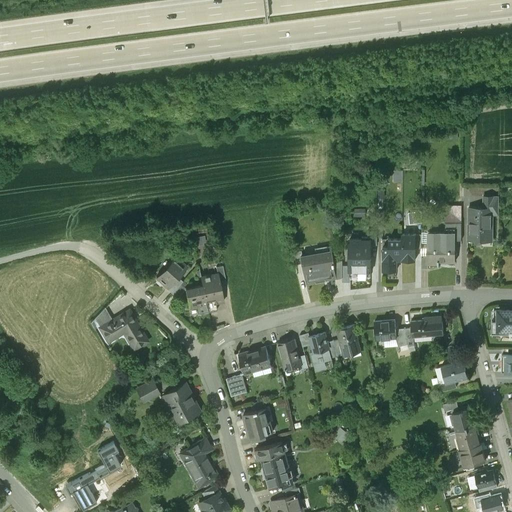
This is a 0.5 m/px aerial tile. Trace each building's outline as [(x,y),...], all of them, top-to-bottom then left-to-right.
[(499,196),(484,196),(483,207),(492,207),(492,214),(499,214),(499,196)] [(445,231),(428,231),(428,255),(428,263),(438,263),(438,265),(439,265),(439,260),(446,260),(446,261),(455,261),(455,240),(456,223),(461,223),(462,205),(445,205),(445,231)] [(483,207),(469,207),(468,215),(470,215),(470,227),(468,227),(468,238),(475,238),(475,239),(477,242),(480,242),(483,240),(483,236),(493,237),(493,223),(492,223),(492,214),(492,207),(483,207)] [(365,208),(353,208),(353,216),(365,216),(365,208)] [(421,222),(421,211),(408,213),(409,224),(421,222)] [(370,237),(370,245),(377,245),(377,231),(368,231),(368,237),(370,237)] [(402,239),(402,260),(415,260),(415,234),(402,234),(402,239)] [(351,276),(351,278),(367,278),(367,276),(370,276),(370,245),(370,237),(368,237),(362,237),(362,240),(349,239),(349,265),(349,276),(351,276)] [(402,260),(402,239),(389,238),(389,246),(383,246),(383,271),(396,271),(396,260),(402,260)] [(303,257),(301,257),(302,263),(306,283),(307,283),(336,277),(334,264),(335,264),(334,261),(332,245),(331,245),(331,246),(318,248),(319,254),(303,257)] [(301,250),(291,252),(294,265),(302,263),(301,257),(303,257),(301,250)] [(175,256),(156,277),(167,286),(168,287),(178,277),(187,266),(175,256)] [(342,260),(334,261),(335,264),(334,264),(336,277),(342,276),(342,265),(342,260)] [(222,265),(216,267),(218,274),(220,281),(220,280),(225,279),(222,265)] [(342,265),(342,276),(342,281),(351,281),(351,278),(351,276),(349,276),(349,265),(342,265)] [(218,274),(200,277),(202,286),(208,312),(217,310),(215,303),(224,301),(220,280),(220,281),(218,274)] [(178,277),(168,287),(167,286),(166,288),(172,293),(180,284),(183,281),(178,277)] [(180,284),(172,293),(177,298),(186,289),(180,284)] [(202,286),(186,289),(189,308),(198,306),(199,314),(208,312),(202,286)] [(105,305),(95,316),(101,326),(113,319),(105,305)] [(113,319),(101,326),(108,340),(110,339),(108,336),(123,328),(134,347),(147,340),(142,331),(141,332),(134,320),(135,320),(129,309),(113,319)] [(511,309),(498,310),(498,321),(491,321),(491,334),(509,334),(509,330),(511,329),(511,309)] [(424,320),(411,321),(412,327),(412,336),(413,336),(433,334),(432,326),(435,326),(434,316),(424,317),(424,320)] [(395,320),(375,321),(376,339),(396,337),(395,329),(395,320)] [(354,324),(337,329),(339,339),(343,354),(344,355),(345,355),(344,353),(352,351),(352,353),(360,351),(356,334),(357,334),(354,324)] [(412,327),(404,328),(408,344),(409,346),(414,345),(413,336),(412,336),(412,327)] [(404,328),(395,329),(396,337),(398,346),(408,344),(404,328)] [(325,332),(309,336),(313,351),(310,352),(314,364),(332,359),(331,357),(329,348),(328,342),(325,332)] [(294,338),(277,342),(284,369),(300,365),(301,365),(299,356),(294,338)] [(339,339),(333,340),(337,356),(343,354),(339,339)] [(333,340),(328,342),(329,348),(331,357),(337,356),(333,340)] [(266,348),(249,353),(248,351),(239,353),(244,373),(245,373),(245,371),(262,366),(263,368),(271,366),(266,346),(265,346),(266,348)] [(305,354),(299,356),(301,365),(300,365),(301,369),(308,367),(305,354)] [(511,354),(502,354),(502,372),(511,372),(511,354)] [(463,360),(441,366),(445,383),(446,383),(455,381),(468,377),(463,360)] [(242,373),(227,378),(232,395),(247,391),(242,373)] [(152,379),(136,388),(143,400),(159,391),(152,379)] [(186,381),(164,393),(164,394),(167,393),(173,404),(170,405),(179,422),(201,410),(194,397),(193,398),(189,391),(190,390),(186,381)] [(455,381),(446,383),(445,383),(439,385),(441,391),(456,386),(455,381)] [(457,400),(443,404),(445,410),(451,409),(458,407),(457,400)] [(264,401),(252,404),(254,410),(266,407),(264,401)] [(254,410),(244,413),(251,437),(252,436),(264,433),(273,430),(270,421),(267,422),(264,408),(266,408),(266,407),(254,410)] [(459,410),(452,412),(457,430),(475,425),(470,408),(459,410)] [(475,425),(457,430),(462,448),(459,448),(464,465),(486,459),(481,442),(480,443),(475,425)] [(264,433),(252,436),(253,442),(266,438),(264,433)] [(206,436),(193,443),(198,453),(204,450),(205,451),(212,447),(206,436)] [(106,462),(65,484),(69,491),(72,489),(81,507),(95,499),(86,482),(121,464),(114,450),(118,448),(113,439),(99,448),(106,462)] [(282,440),(255,448),(258,458),(262,457),(285,450),(282,440)] [(204,450),(198,453),(193,443),(187,447),(188,447),(191,451),(184,455),(200,482),(198,483),(198,484),(217,473),(214,467),(213,466),(211,465),(210,466),(208,462),(209,462),(210,460),(209,459),(205,451),(204,450)] [(285,450),(262,457),(270,486),(281,483),(281,485),(292,481),(286,461),(288,460),(285,450)] [(486,468),(481,470),(481,472),(475,474),(478,486),(496,481),(493,469),(486,471),(486,468)] [(292,481),(281,485),(283,490),(286,489),(296,486),(295,481),(292,481)] [(214,483),(202,490),(205,496),(218,490),(217,489),(218,489),(215,484),(214,484),(214,483)] [(296,486),(286,489),(287,495),(299,492),(301,491),(299,486),(296,486)] [(205,496),(198,501),(202,507),(201,508),(200,511),(223,511),(229,509),(228,508),(229,507),(224,497),(222,497),(218,490),(205,496)] [(287,495),(277,498),(276,499),(276,498),(271,500),(271,501),(271,502),(272,506),(277,509),(277,511),(288,511),(302,508),(299,500),(301,500),(299,492),(287,495)] [(499,494),(489,496),(488,494),(481,496),(485,511),(503,507),(499,494)] [(138,511),(137,508),(137,505),(134,505),(132,499),(125,503),(122,502),(120,505),(113,509),(110,508),(108,511),(138,511)]
